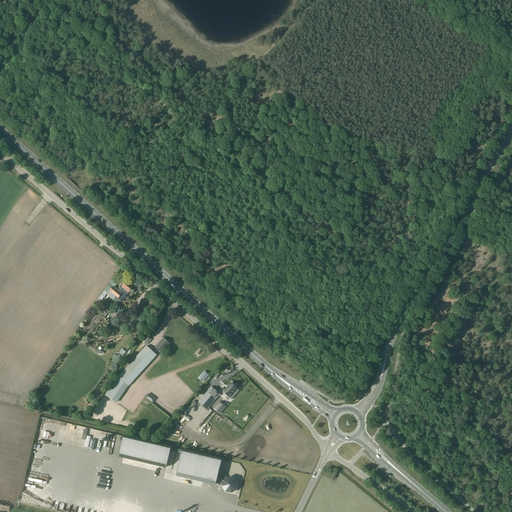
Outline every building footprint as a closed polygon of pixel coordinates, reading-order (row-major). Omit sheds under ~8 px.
[(29,227),(38,214),(34,211),(25,224),(29,227)] [(112,287),(107,293),(107,294),(114,300),(119,304),(134,287),(127,281),(119,291),(113,286),(113,287),(112,287)] [(163,339),(155,347),(161,353),(167,347),(166,346),(169,344),(163,339)] [(157,355),(147,346),(118,378),(117,378),(105,396),(115,403),(127,385),(128,386),(132,382),(157,355)] [(117,356),(112,362),(117,366),(121,360),(117,356)] [(198,378),(203,383),(209,376),(204,371),(198,378)] [(233,392),(237,388),(235,386),(234,385),(231,383),(223,392),(226,394),(226,395),(227,395),(232,400),(236,395),(233,392)] [(212,387),(198,402),(207,410),(221,394),(212,387)] [(129,410),(135,402),(132,400),(127,408),(129,410)] [(220,415),(226,407),(220,402),(213,409),(217,412),(220,415)] [(157,413),(155,416),(164,422),(166,419),(157,413)] [(128,416),(123,425),(127,427),(131,418),(128,416)] [(147,427),(149,424),(142,418),(139,421),(147,427)] [(162,427),(164,423),(156,418),(154,422),(162,427)] [(155,433),(157,431),(151,425),(148,428),(155,433)] [(166,467),(171,448),(124,437),(119,456),(166,467)] [(183,451),(177,475),(216,484),(223,485),(223,487),(226,491),(232,493),(236,490),(238,484),(235,479),(229,478),(227,479),(225,475),(218,473),(222,460),(183,451)]
